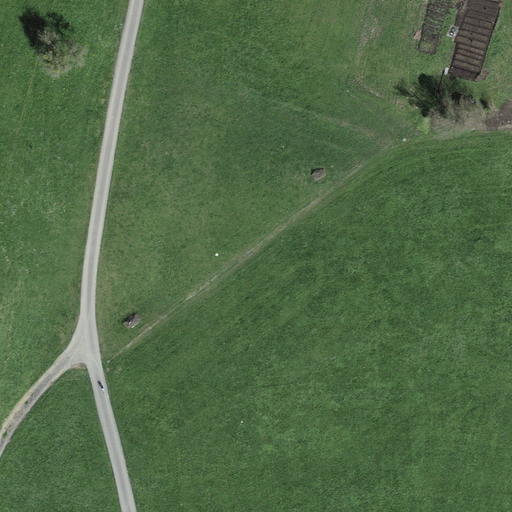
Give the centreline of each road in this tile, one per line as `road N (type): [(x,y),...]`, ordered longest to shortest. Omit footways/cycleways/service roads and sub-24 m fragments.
road 1 (unclassified): [(137,0),(92,288),(93,360),(126,511)]
road 2 (track): [(0,441),(92,339)]
